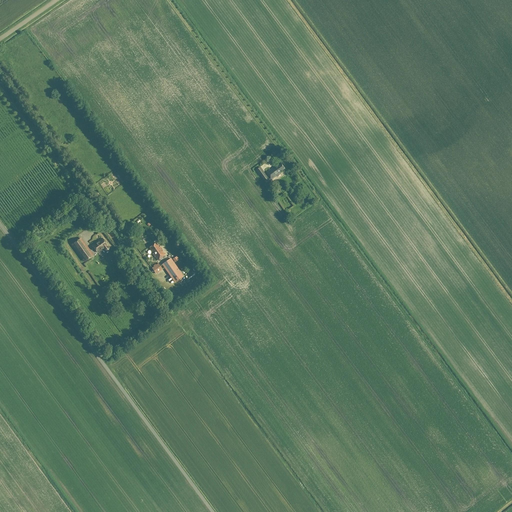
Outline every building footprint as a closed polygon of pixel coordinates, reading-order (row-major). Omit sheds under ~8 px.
[(281,163),(278,165),(276,163),(274,165),(275,167),(267,173),(272,180),(281,173),(280,172),(285,169),(281,163)] [(264,173),(260,175),(265,182),(268,179),(264,173)] [(107,246),(107,245),(102,238),(92,246),(97,253),(103,248),(105,251),(107,251),(109,250),(109,248),(107,246)] [(85,262),(90,258),(93,256),(80,239),(72,244),(85,262)] [(157,261),(166,255),(160,247),(159,248),(156,243),(149,248),(154,254),(153,254),(157,261)] [(158,264),(152,268),(156,274),(160,271),(158,269),(160,268),(158,264)] [(179,270),(177,268),(168,274),(170,276),(179,270)]
